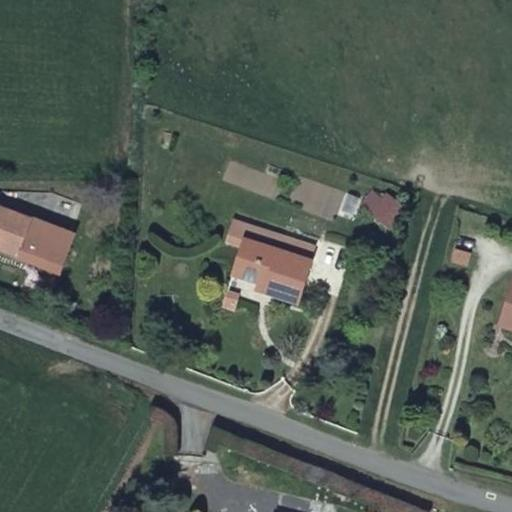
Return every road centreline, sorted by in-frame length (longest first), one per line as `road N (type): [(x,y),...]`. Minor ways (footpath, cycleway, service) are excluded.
road 1 (residential): [(0,320),(511,506)]
road 2 (track): [(374,461),(441,192)]
